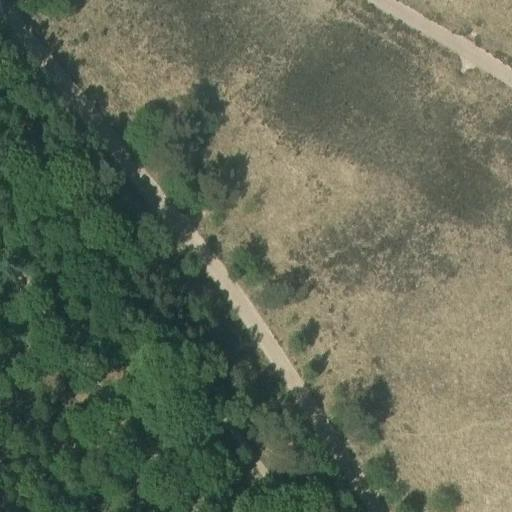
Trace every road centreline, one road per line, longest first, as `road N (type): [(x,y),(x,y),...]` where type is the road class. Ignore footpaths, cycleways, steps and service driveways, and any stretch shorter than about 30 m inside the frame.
road 1 (track): [(0,11),(173,225),(378,511)]
road 2 (track): [(0,253),(191,511)]
road 3 (track): [(373,0),(511,82)]
